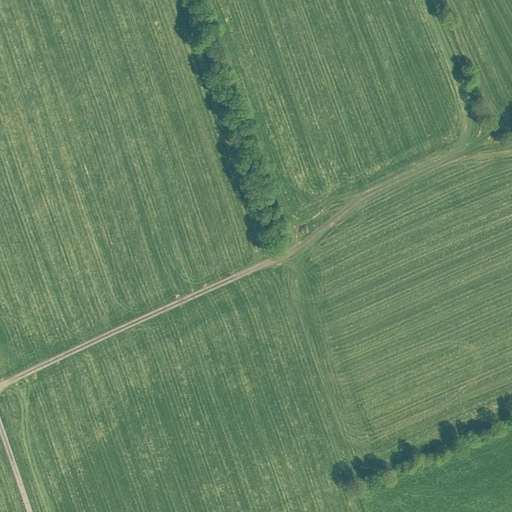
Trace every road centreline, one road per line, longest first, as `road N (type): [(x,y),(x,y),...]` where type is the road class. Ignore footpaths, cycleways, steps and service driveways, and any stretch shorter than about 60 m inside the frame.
road 1 (track): [(0,386),(282,255),(319,221),(480,141),(494,128),(493,110),(448,0)]
road 2 (track): [(265,262),(180,0)]
